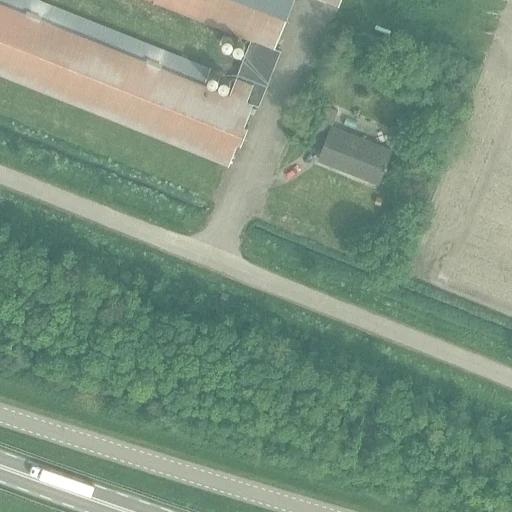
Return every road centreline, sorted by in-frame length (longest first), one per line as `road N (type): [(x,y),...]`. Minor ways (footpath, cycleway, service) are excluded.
road 1 (unclassified): [(511,382),(0,177)]
road 2 (unclassified): [(311,511),(0,415)]
road 3 (primary): [(128,511),(0,466)]
